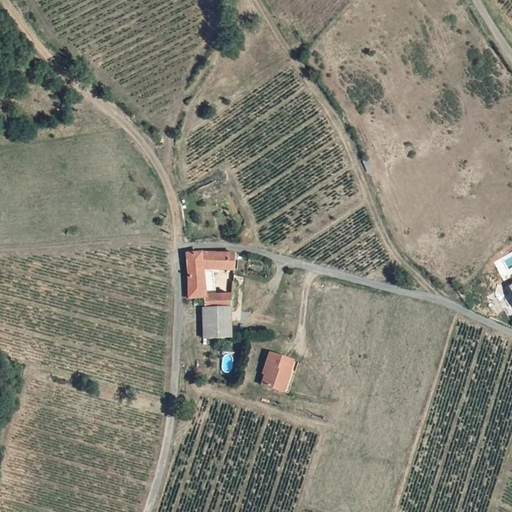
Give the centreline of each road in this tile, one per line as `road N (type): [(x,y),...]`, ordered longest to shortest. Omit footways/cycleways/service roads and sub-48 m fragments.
road 1 (unclassified): [(511,329),(440,300),(240,245),(181,247),(175,391),(146,511)]
road 2 (track): [(256,0),(338,122),(377,221),(440,300)]
road 3 (track): [(4,0),(58,68),(125,123),(172,203)]
road 4 (track): [(172,203),(179,190),(173,135),(215,55),(226,0)]
